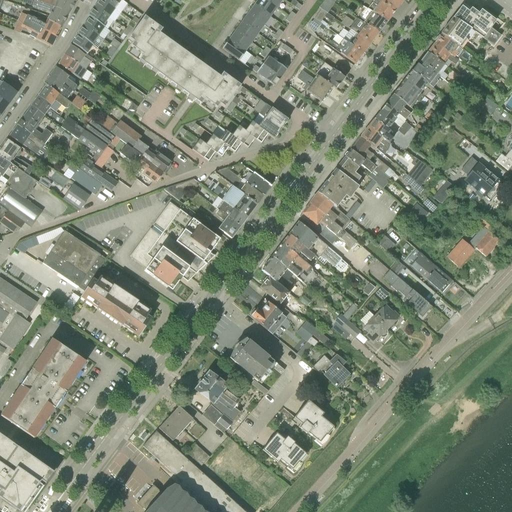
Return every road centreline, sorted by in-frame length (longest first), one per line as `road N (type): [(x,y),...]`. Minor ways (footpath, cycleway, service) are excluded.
road 1 (tertiary): [(49,511),(330,139)]
road 2 (residential): [(0,253),(11,238),(282,144),(301,118)]
road 3 (residential): [(134,0),(301,118)]
road 4 (tertiary): [(330,139),(436,0)]
road 5 (residential): [(0,132),(84,0)]
